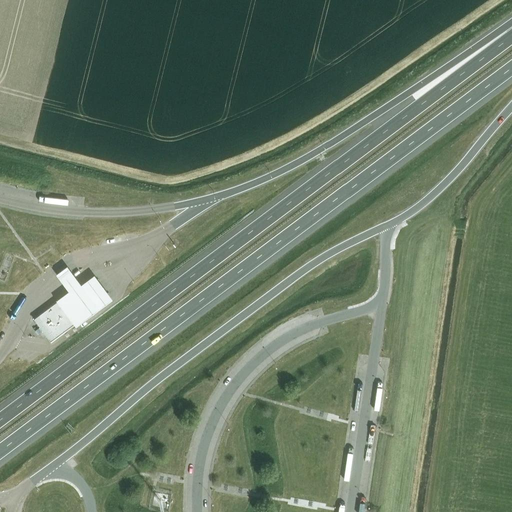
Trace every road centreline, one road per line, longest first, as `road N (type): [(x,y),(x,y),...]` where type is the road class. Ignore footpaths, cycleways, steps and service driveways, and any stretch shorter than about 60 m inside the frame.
road 1 (motorway): [(511,37),(0,427)]
road 2 (motorway): [(0,458),(511,73)]
road 3 (motorway): [(511,26),(309,156),(205,200)]
road 4 (motorway): [(395,222),(440,187),(511,107)]
